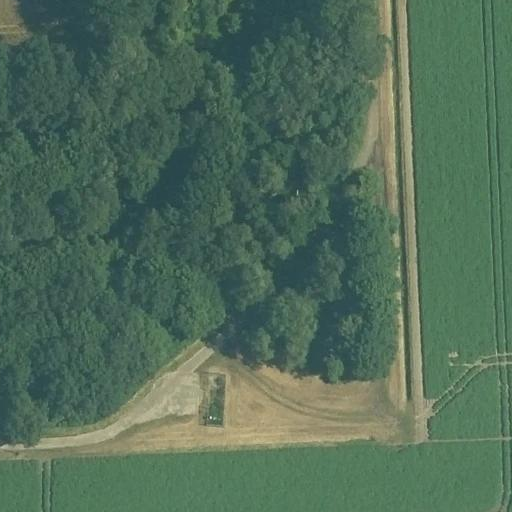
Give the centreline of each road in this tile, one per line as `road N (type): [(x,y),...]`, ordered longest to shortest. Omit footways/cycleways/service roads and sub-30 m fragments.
road 1 (track): [(365,0),(370,111),(311,255),(217,353)]
road 2 (track): [(0,451),(153,406),(217,353)]
